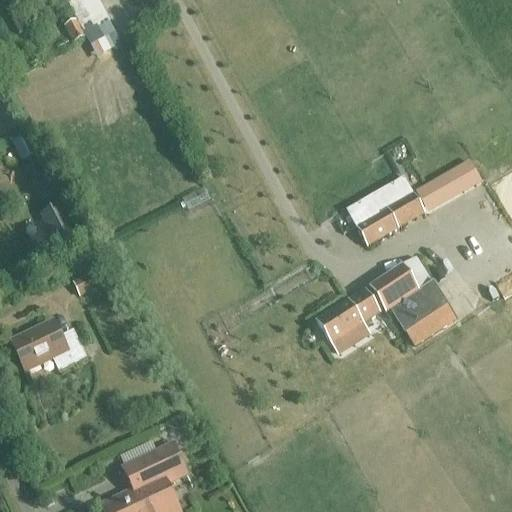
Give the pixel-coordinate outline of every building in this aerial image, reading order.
[(65,0),(93,52),(114,41),(107,27),(109,26),(94,0),(65,0)] [(120,0),(130,20),(161,5),(158,0),(120,0)] [(73,46),(85,40),(76,23),(64,29),(73,46)] [(21,165),(35,157),(24,135),(10,143),(21,165)] [(465,162),(448,172),(462,195),(479,184),(465,162)] [(404,181),(346,214),(357,232),(367,250),(387,239),(398,232),(425,217),(413,197),(404,181)] [(59,210),(42,220),(57,248),(74,239),(59,210)] [(390,314),(434,287),(417,260),(370,290),(387,316),(390,314)] [(72,285),(78,299),(99,289),(92,275),(72,285)] [(434,287),(390,315),(404,338),(450,309),(435,286),(434,287)] [(364,294),(315,325),(331,349),(364,328),(363,327),(379,316),(364,294)] [(74,336),(61,342),(53,325),(11,345),(24,374),(51,361),(58,374),(86,361),(74,336)] [(102,508),(104,511),(178,511),(166,486),(186,477),(172,448),(123,472),(133,494),(102,508)]
